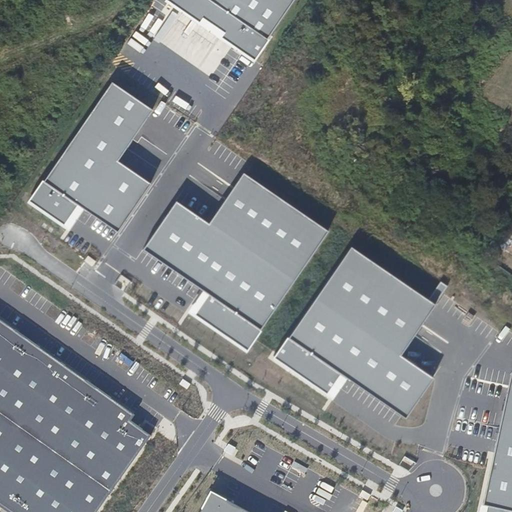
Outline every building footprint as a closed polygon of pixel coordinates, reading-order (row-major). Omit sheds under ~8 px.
[(219,0),(173,0),(201,19),(204,15),(227,31),(224,36),(256,57),(271,36),(219,0)] [(219,0),(271,36),(296,0),(219,0)] [(115,82),(46,181),(120,230),(153,183),(120,160),(155,109),(115,82)] [(179,201),(146,248),(213,294),(263,329),(330,232),(247,175),(213,224),(179,201)] [(46,181),(32,200),(67,223),(80,204),(46,181)] [(355,247),(292,336),(343,372),(410,418),(437,379),(402,355),(438,304),(430,298),(355,247)] [(85,259),(85,260),(93,266),(97,261),(88,255),(85,259)] [(121,274),(114,284),(124,291),(131,281),(121,274)] [(443,282),(430,298),(438,304),(450,287),(443,282)] [(213,294),(199,314),(249,349),(263,329),(213,294)] [(0,321),(0,503),(12,511),(98,511),(152,437),(131,423),(135,416),(0,321)] [(292,336),(278,357),(329,393),(343,372),(292,336)] [(260,362),(252,376),(274,388),(282,374),(260,362)] [(511,391),(487,506),(490,507),(511,511),(511,391)] [(229,444),(225,451),(233,455),(236,448),(229,444)] [(247,511),(213,494),(204,511),(247,511)]
